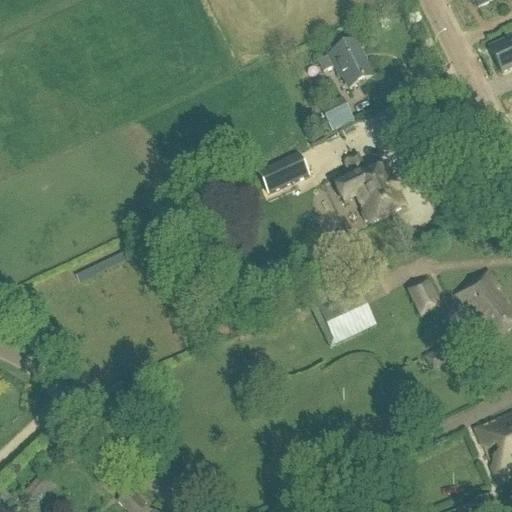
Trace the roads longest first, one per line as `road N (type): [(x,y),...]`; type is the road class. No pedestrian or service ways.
road 1 (unclassified): [(290,511),(511,401)]
road 2 (unclassified): [(179,511),(65,396),(0,354)]
road 3 (tertiary): [(511,160),(435,0)]
